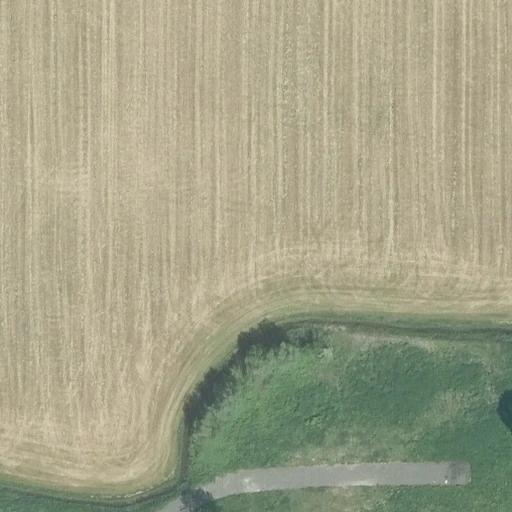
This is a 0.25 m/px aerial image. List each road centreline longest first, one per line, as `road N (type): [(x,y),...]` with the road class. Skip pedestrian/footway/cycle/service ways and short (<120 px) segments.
road 1 (track): [(281,498),(371,496),(396,480),(389,446)]
road 2 (track): [(389,446),(345,449),(303,478),(275,511)]
